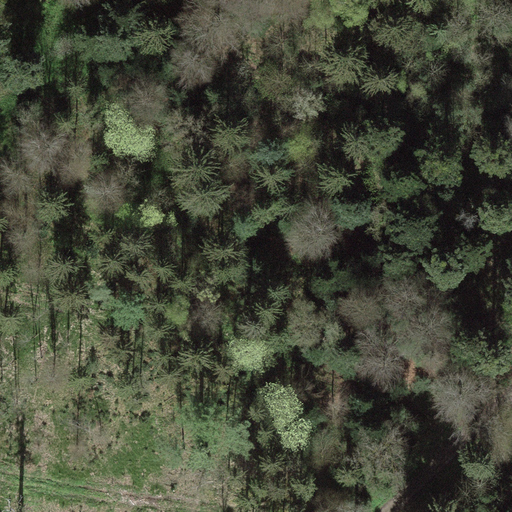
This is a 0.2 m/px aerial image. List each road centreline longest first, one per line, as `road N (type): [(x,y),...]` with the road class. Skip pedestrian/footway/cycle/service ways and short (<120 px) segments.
road 1 (track): [(511,309),(427,225),(255,83),(203,0)]
road 2 (track): [(511,397),(398,511)]
